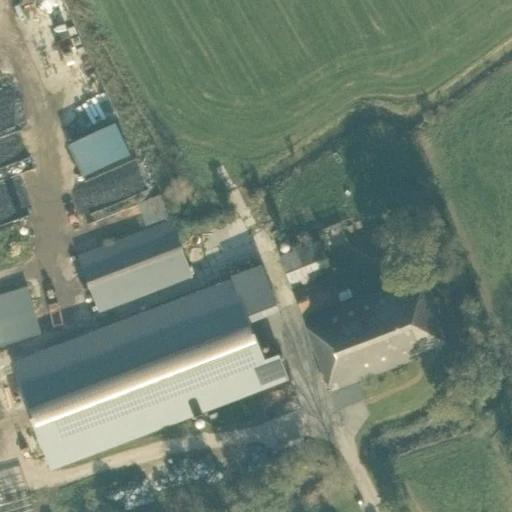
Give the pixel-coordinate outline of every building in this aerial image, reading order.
[(83,173),(130,152),(115,119),(69,140),(83,173)] [(80,255),(100,310),(192,275),(172,221),(80,255)] [(339,301),(341,300),(331,273),(328,266),(318,240),(295,249),(295,250),(280,255),(303,315),(339,301)] [(331,390),(417,357),(416,353),(445,342),(422,280),(384,295),(382,291),(304,320),(331,390)] [(50,464),(287,375),(279,353),(265,359),(235,281),(13,365),(50,464)] [(0,344),(42,334),(29,286),(0,293),(0,344)] [(211,420),(219,417),(215,407),(207,410),(211,420)] [(0,511),(36,511),(31,495),(0,503),(0,511)]
